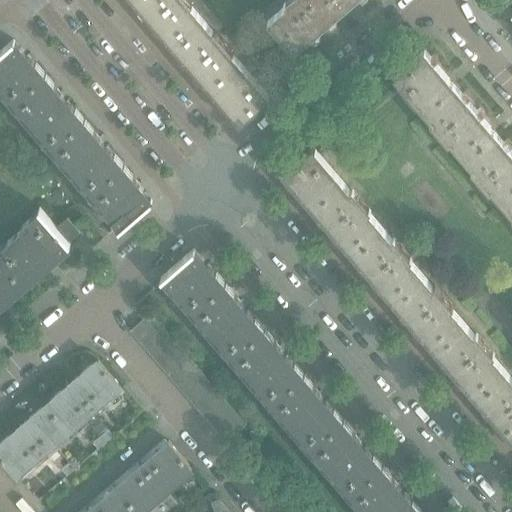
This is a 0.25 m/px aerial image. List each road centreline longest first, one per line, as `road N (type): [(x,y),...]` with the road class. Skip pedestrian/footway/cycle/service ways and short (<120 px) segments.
road 1 (residential): [(511,497),(234,168)]
road 2 (residential): [(202,196),(471,511)]
road 3 (residential): [(269,511),(83,299)]
road 4 (residential): [(35,0),(202,196)]
road 5 (residential): [(234,168),(429,0)]
road 6 (residential): [(234,168),(90,0)]
road 7 (residential): [(83,299),(202,196)]
